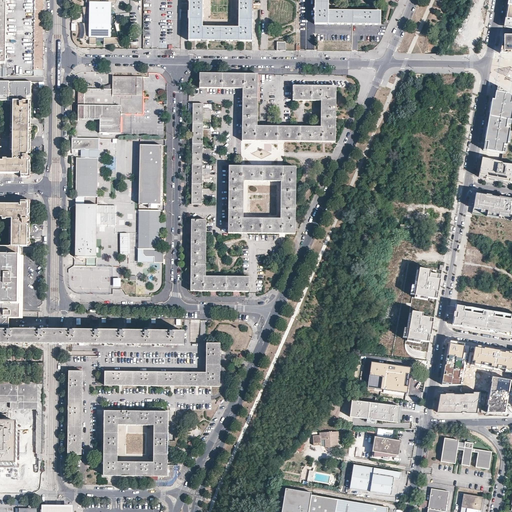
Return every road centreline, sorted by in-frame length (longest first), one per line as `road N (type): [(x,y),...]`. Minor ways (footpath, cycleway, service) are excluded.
road 1 (residential): [(385,63),(276,314)]
road 2 (residential): [(175,308),(176,61)]
road 3 (residential): [(176,61),(385,63)]
road 4 (residential): [(65,493),(58,476),(64,306)]
road 5 (residential): [(466,184),(440,331)]
road 6 (residential): [(194,511),(245,383)]
road 7 (residential): [(46,187),(48,305),(64,306)]
road 8 (residential): [(64,188),(68,60)]
road 9 (residential): [(48,59),(46,187)]
road 10 (residential): [(245,383),(186,489)]
